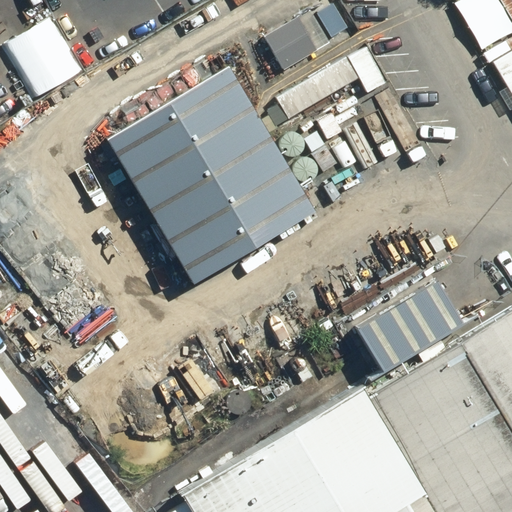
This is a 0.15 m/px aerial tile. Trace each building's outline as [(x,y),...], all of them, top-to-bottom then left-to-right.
[(511,0),(497,0),(511,26),(511,0)] [(296,16),(262,35),(283,72),(317,52),(296,16)] [(511,34),(483,51),(511,102),(511,34)] [(355,77),(341,54),(272,97),(286,120),(355,77)] [(317,204),(228,62),(100,142),(189,284),(317,204)] [(76,275),(46,301),(73,333),(103,307),(76,275)] [(431,278),(350,328),(377,371),(458,321),(431,278)] [(511,511),(511,307),(363,395),(358,386),(175,493),(186,511),(511,511)]
